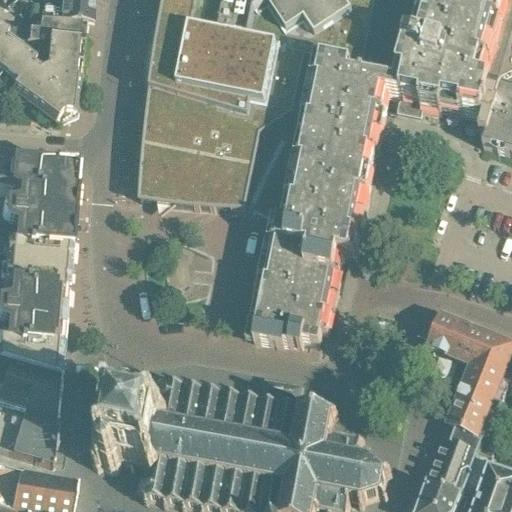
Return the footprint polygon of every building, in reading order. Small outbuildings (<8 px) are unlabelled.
[(94,26),(95,0),(63,0),(63,8),(62,25),(87,26),(94,26)] [(167,0),(163,24),(158,53),(155,53),(153,55),(151,57),(150,59),(150,61),(150,64),(151,66),(153,68),(155,69),(152,89),(149,113),(146,136),(144,160),(142,183),(140,207),(161,210),(183,213),(204,215),(226,216),(247,217),(248,214),(247,213),(294,117),(313,122),(323,67),(364,74),(378,0),(167,0)] [(427,0),(426,6),(423,5),(423,7),(431,10),(426,27),(420,25),(415,45),(409,43),(406,57),(407,57),(402,73),(401,73),(399,81),(395,103),(402,104),(401,108),(403,108),(402,114),(420,118),(422,112),(423,112),(424,109),(442,112),(440,119),(443,119),(444,113),(462,117),(461,120),(484,125),(491,95),(489,94),(490,89),(491,89),(484,86),(495,49),(497,50),(498,48),(489,46),(495,28),(500,30),(509,0),(427,0)] [(77,118),(87,26),(62,25),(46,24),(40,24),(40,35),(28,34),(11,32),(8,37),(0,31),(0,88),(55,128),(59,123),(61,124),(71,121),(71,118),(77,118)] [(389,102),(395,103),(399,81),(364,74),(323,67),(313,122),(294,117),(247,213),(248,214),(273,226),(269,245),(275,246),(267,284),(261,283),(252,325),(258,326),(254,346),(285,352),(285,350),(303,353),(305,347),(321,351),(323,339),(329,340),(337,300),(340,301),(340,299),(337,298),(345,260),(357,263),(361,241),(355,239),(360,214),(368,209),(381,142),(384,143),(384,141),(382,140),(389,102)] [(511,94),(502,92),(502,93),(490,89),(489,94),(491,95),(484,125),(480,139),(487,141),(484,152),(511,160),(511,94)] [(0,368),(62,387),(62,384),(61,383),(79,186),(78,186),(70,176),(70,175),(0,169),(0,368)] [(443,323),(431,352),(474,370),(450,430),(485,444),(511,381),(511,343),(446,318),(444,323),(443,323)] [(0,455),(54,472),(60,405),(62,387),(0,368),(0,455)] [(364,511),(365,507),(381,502),(386,506),(389,502),(384,498),(387,482),(393,480),(392,476),(386,478),(373,467),(374,461),(370,460),(369,465),(359,464),(362,449),(366,446),(364,443),(360,445),(347,443),(348,438),(345,437),(344,442),(332,440),(334,424),(340,421),(338,417),(332,421),(304,415),(300,410),(304,390),(265,383),(262,402),(264,403),(264,405),(262,404),(261,408),(246,405),(247,402),(243,401),(243,404),(227,402),(228,398),(224,397),(224,401),(208,398),(209,395),(205,394),(205,397),(189,395),(190,391),(187,391),(186,394),(168,391),(167,387),(164,388),(165,391),(161,394),(158,392),(156,395),(159,397),(158,403),(154,404),(155,407),(158,406),(162,412),(163,416),(166,414),(172,424),(160,431),(155,464),(163,475),(153,482),(152,480),(150,484),(145,488),(142,486),(140,488),(143,490),(143,496),(142,496),(139,497),(140,500),(143,499),(147,504),(145,507),(148,509),(150,506),(165,508),(165,511),(168,511),(169,509),(184,511),(350,511),(352,505),(361,507),(360,511),(364,511)] [(166,414),(163,416),(155,422),(121,416),(112,402),(102,409),(112,423),(106,456),(92,466),(99,475),(105,471),(106,473),(112,477),(119,476),(123,469),(123,467),(146,472),(152,480),(153,482),(163,475),(155,464),(160,431),(172,424),(166,414)] [(485,444),(450,430),(446,440),(448,441),(421,511),(458,511),(473,478),(472,477),(478,459),(485,444)] [(511,511),(511,480),(493,475),(496,466),(478,459),(472,477),(473,478),(458,511),(511,511)] [(74,511),(76,501),(78,486),(34,479),(0,470),(0,511),(74,511)]
